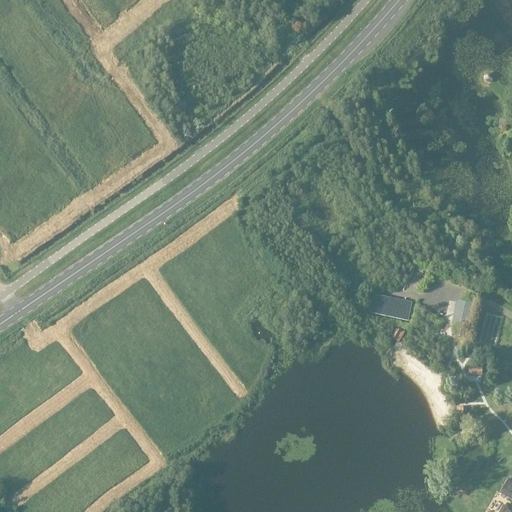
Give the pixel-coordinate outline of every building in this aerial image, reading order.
[(492,279),(497,283),(503,278),(498,273),(492,279)] [(439,300),(445,308),(454,301),(448,293),(439,300)] [(472,307),(455,303),(449,327),(466,331),(472,307)] [(398,344),(404,333),(396,329),(390,339),(398,344)] [(467,367),(467,377),(481,377),(481,367),(467,367)] [(511,500),(511,484),(505,482),(500,497),(511,500)]
